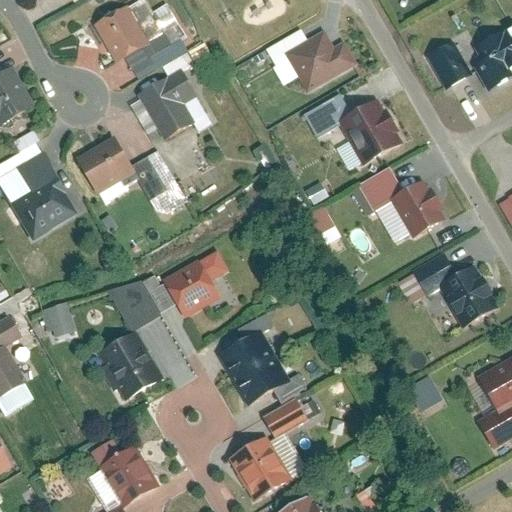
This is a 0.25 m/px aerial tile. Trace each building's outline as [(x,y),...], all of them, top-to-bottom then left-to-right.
[(132,6),(96,27),(116,61),(152,41),(132,6)] [(511,29),(476,50),(484,64),(474,69),(488,95),(511,81),(511,29)] [(301,31),(265,52),(275,68),(289,61),(307,93),(355,68),(341,46),(333,50),(323,32),(307,41),(301,31)] [(453,43),(427,59),(447,92),(473,76),(453,43)] [(0,71),(0,120),(28,101),(5,68),(0,71)] [(145,92),(164,128),(200,108),(181,73),(145,92)] [(375,103),(337,124),(364,169),(402,148),(375,103)] [(71,159),(89,192),(134,168),(117,135),(71,159)] [(336,149),(348,171),(360,165),(348,143),(336,149)] [(74,214),(39,158),(14,173),(26,193),(7,205),(30,241),(74,214)] [(391,171),(359,189),(373,212),(389,203),(412,241),(444,223),(421,186),(404,195),(391,171)] [(321,248),(339,239),(325,209),(306,218),(321,248)] [(157,269),(117,292),(135,324),(169,305),(174,313),(210,292),(195,266),(165,283),(157,269)] [(438,288),(463,331),(499,310),(474,267),(438,288)] [(41,311),(49,341),(75,334),(67,304),(41,311)] [(265,317),(240,331),(246,341),(218,357),(247,407),(274,391),(281,404),(307,389),(300,376),(285,385),(258,338),(272,329),(265,317)] [(0,393),(16,384),(0,356),(0,355),(19,344),(10,328),(0,333),(0,393)] [(134,337),(102,355),(124,393),(156,375),(134,337)] [(511,362),(475,382),(493,415),(477,424),(489,447),(511,433),(511,362)] [(428,377),(406,389),(418,413),(441,401),(428,377)] [(294,404),(264,422),(274,439),(304,420),(294,404)] [(263,440),(228,462),(254,505),(290,483),(263,440)] [(135,458),(98,478),(115,507),(107,511),(123,511),(122,508),(154,490),(135,458)] [(396,511),(382,486),(360,498),(367,511),(396,511)]
